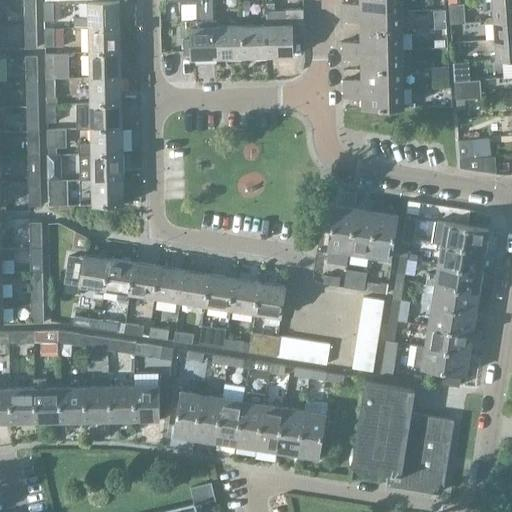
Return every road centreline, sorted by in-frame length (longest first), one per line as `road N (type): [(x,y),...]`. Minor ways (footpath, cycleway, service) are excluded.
road 1 (residential): [(475,511),(511,228)]
road 2 (residential): [(304,264),(160,239),(156,104)]
road 3 (residential): [(511,195),(327,163),(323,102)]
road 4 (residential): [(245,471),(457,511)]
road 5 (residential): [(156,104),(323,102)]
